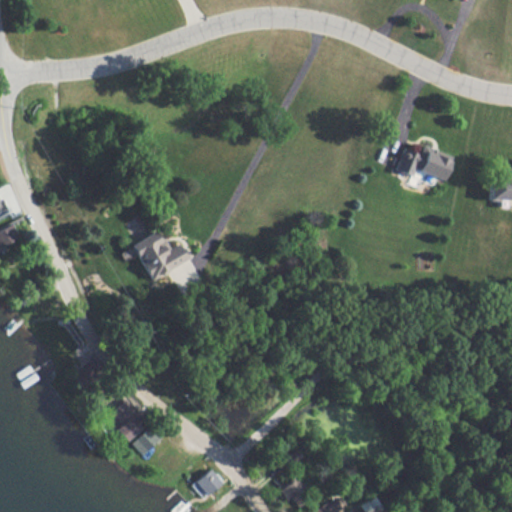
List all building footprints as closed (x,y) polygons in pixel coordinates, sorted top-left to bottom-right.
[(449,155),(420,145),(417,154),(399,148),(391,169),(409,176),(412,169),(440,180),(449,155)] [(0,217),(19,209),(8,185),(0,189),(0,217)] [(0,244),(17,242),(15,226),(0,227),(0,244)] [(128,244),(147,280),(185,260),(176,242),(165,248),(155,230),(128,244)] [(125,397),(103,416),(125,441),(146,422),(125,397)] [(140,455),(158,436),(147,426),(129,444),(140,455)] [(189,485),(202,498),(219,481),(207,468),(189,485)] [(305,501),(293,478),(275,488),(281,500),(288,497),(293,507),(305,501)] [(305,511),(339,511),(330,497),(305,511)]
